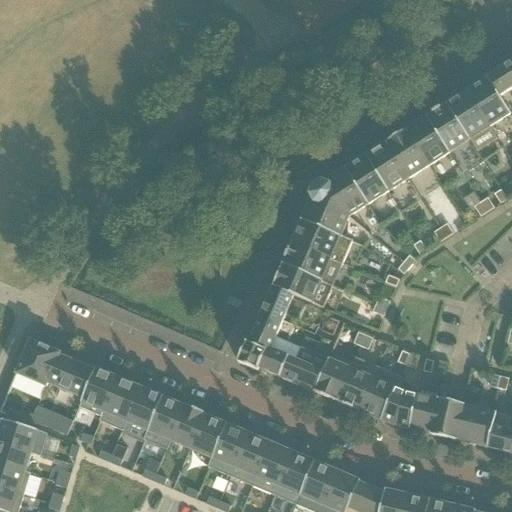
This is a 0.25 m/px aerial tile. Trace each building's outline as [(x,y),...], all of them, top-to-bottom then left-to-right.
[(511,64),(488,80),(511,118),(511,64)] [(503,148),(511,142),(511,118),(488,80),(468,93),(503,148)] [(483,161),(503,148),(468,93),(447,106),(483,161)] [(447,106),(427,119),(462,174),(483,161),(447,106)] [(407,132),(442,187),(462,174),(427,119),(407,132)] [(442,187),(407,132),(387,145),(422,200),(442,187)] [(402,213),(422,200),(387,145),(366,158),(402,213)] [(381,226),(402,213),(366,158),(346,171),(381,226)] [(381,226),(346,171),(325,184),(322,184),(314,188),(311,197),(312,199),(312,200),(331,208),(334,205),(372,237),(381,226)] [(508,201),(501,191),(494,195),(501,205),(508,201)] [(488,214),(494,210),(488,199),(481,204),(488,214)] [(312,200),(302,222),(363,248),(372,237),(334,205),(331,208),(312,200)] [(488,214),(481,204),(474,208),(481,218),(488,214)] [(353,270),(363,248),(302,222),(293,244),(353,270)] [(447,240),(454,235),(447,225),(441,229),(447,240)] [(441,229),(434,234),(440,244),(447,240),(441,229)] [(420,257),(427,253),(421,242),(414,247),(420,257)] [(283,266),(344,292),(353,270),(293,244),(283,266)] [(410,269),(416,262),(409,257),(404,264),(410,269)] [(404,264),(398,271),(404,276),(410,269),(404,264)] [(344,292),(283,266),(274,288),(314,305),(334,314),(344,292)] [(396,289),(400,281),(389,277),(385,284),(396,289)] [(332,320),(334,314),(314,305),(274,288),(256,332),(276,341),(284,323),(323,339),(337,345),(339,340),(333,338),(334,337),(333,336),(338,324),(331,321),(331,320),(332,320)] [(387,311),(390,303),(379,299),(376,306),(387,311)] [(376,306),(373,313),(384,318),(387,311),(376,306)] [(320,345),(323,339),(284,323),(276,341),(256,332),(250,345),(247,344),(239,364),(259,373),(260,370),(280,379),(289,358),(290,359),(296,362),(306,339),(320,345)] [(361,348),(366,337),(358,334),(354,345),(361,348)] [(366,337),(361,348),(368,351),(373,340),(366,337)] [(333,355),(337,345),(323,339),(320,345),(306,339),(296,362),(290,359),(289,358),(280,379),(301,388),(315,394),(330,361),(333,355)] [(30,342),(16,375),(46,388),(47,385),(48,385),(47,384),(60,354),(30,342)] [(398,364),(405,367),(410,356),(402,352),(398,364)] [(60,354),(47,384),(48,385),(83,400),(84,400),(97,370),(96,370),(95,372),(60,357),(61,355),(60,354)] [(337,403),(356,359),(355,358),(353,364),(333,355),(330,361),(315,394),(337,403)] [(410,356),(405,367),(413,370),(417,359),(410,356)] [(356,359),(337,403),(360,413),(378,368),(356,359)] [(426,361),(423,373),(431,374),(434,363),(426,361)] [(378,368),(360,413),(382,422),(400,378),(378,368)] [(83,400),(79,409),(101,418),(99,423),(100,423),(119,380),(97,370),(84,400),(83,400)] [(498,390),(501,378),(493,376),(490,388),(498,390)] [(400,378),(382,422),(395,428),(410,431),(418,396),(407,393),(397,389),(402,378),(400,378)] [(501,378),(498,390),(506,392),(509,380),(501,378)] [(119,380),(100,423),(122,432),(141,389),(119,380)] [(418,396),(410,431),(431,436),(431,437),(435,437),(453,442),(456,442),(466,444),(474,409),(464,407),(464,406),(461,406),(443,401),(441,401),(443,390),(421,384),(418,396)] [(141,389),(122,432),(123,433),(127,424),(147,432),(144,441),(145,442),(163,398),(141,389)] [(163,398),(145,442),(167,451),(185,408),(163,398)] [(185,408),(167,451),(167,452),(171,443),(190,451),(205,416),(204,416),(204,414),(187,407),(186,408),(185,408)] [(497,414),(474,409),(466,444),(488,449),(493,428),(497,414)] [(23,413),(20,421),(32,424),(34,416),(23,413)] [(511,432),(508,431),(511,418),(497,414),(493,428),(488,449),(501,452),(500,453),(511,455),(511,432)] [(34,416),(32,424),(43,428),(46,419),(34,416)] [(54,416),(48,430),(66,437),(72,424),(54,416)] [(205,416),(190,451),(211,460),(208,469),(209,469),(227,426),(205,416)] [(3,421),(0,429),(0,443),(41,457),(47,436),(41,433),(3,421)] [(227,426),(209,469),(231,478),(249,435),(227,426)] [(82,434),(80,443),(92,446),(94,438),(82,434)] [(249,435),(231,478),(253,488),(271,444),(249,435)] [(0,466),(30,476),(30,475),(26,473),(32,455),(41,458),(41,457),(0,443),(0,466)] [(271,444),(253,488),(275,497),(293,454),(271,444)] [(72,446),(68,458),(76,460),(80,448),(72,446)] [(112,456),(109,464),(120,469),(128,450),(117,446),(112,456)] [(101,452),(98,459),(109,464),(112,456),(101,452)] [(293,454),(275,497),(296,506),(300,497),(301,498),(315,463),(293,454)] [(300,497),(296,506),(309,511),(320,511),(337,473),(315,463),(301,498),(300,497)] [(0,466),(0,489),(24,497),(30,476),(0,466)] [(60,471),(57,479),(69,483),(72,475),(60,471)] [(145,471),(142,478),(153,483),(156,476),(145,471)] [(337,473),(320,511),(348,511),(349,510),(351,511),(354,511),(403,511),(407,496),(385,491),(384,494),(383,494),(372,489),(362,485),(360,484),(360,482),(337,473)] [(156,476),(153,483),(164,488),(167,480),(156,476)] [(57,479),(55,487),(67,490),(69,483),(57,479)] [(0,489),(0,511),(2,511),(19,511),(24,497),(0,489)] [(188,489),(184,496),(196,501),(199,494),(188,489)] [(53,494),(51,502),(62,505),(65,498),(60,496),(53,494)] [(407,496),(403,511),(427,511),(430,501),(407,496)] [(209,498),(206,506),(217,510),(220,503),(209,498)] [(430,501),(427,511),(450,511),(451,506),(430,501)] [(51,502),(49,510),(56,511),(60,511),(62,505),(51,502)] [(220,503),(217,510),(221,511),(229,511),(230,511),(231,508),(220,503)]
